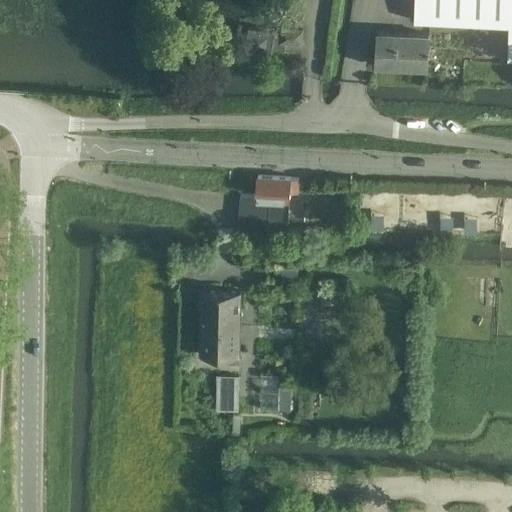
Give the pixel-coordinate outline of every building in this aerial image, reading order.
[(511,62),(511,0),(415,0),(414,21),(509,26),(507,62),(511,62)] [(285,44),(300,46),(302,31),(281,28),(281,31),(248,27),(244,54),(271,57),(272,51),(284,53),(285,44)] [(428,35),(378,33),(376,65),(427,68),(428,35)] [(258,175),(257,198),(241,197),(240,226),(269,227),(270,221),(289,222),(289,212),(290,199),(291,199),(291,190),(298,190),(299,178),(292,177),(258,175)] [(202,317),(201,357),(225,357),(225,365),(239,365),(239,358),(241,292),(202,291),(202,317)] [(276,361),(260,360),(259,373),(275,374),(276,361)] [(239,391),(216,390),(216,412),(238,413),(239,391)] [(280,412),(299,413),(300,393),(281,393),(280,412)]
